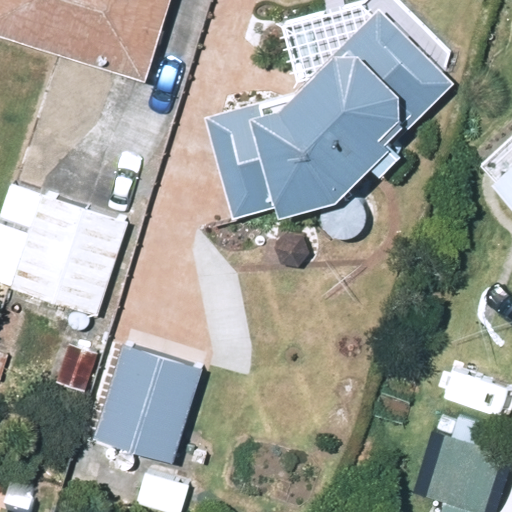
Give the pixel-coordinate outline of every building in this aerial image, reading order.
[(0,0),(0,22),(145,68),(165,0),(0,0)] [(278,198),(333,181),(368,148),(378,158),(397,141),(383,126),(398,110),(407,119),(454,73),(383,0),(374,0),(367,7),(365,0),(324,0),(325,2),(282,14),(298,71),(285,84),(204,107),(234,206),(275,193),(278,198)] [(511,148),(492,167),(511,187),(511,148)] [(0,275),(96,306),(128,211),(13,173),(0,211),(0,275)] [(84,383),(96,346),(68,337),(55,374),(84,383)] [(182,458),(209,370),(113,341),(86,429),(182,458)] [(186,480),(145,466),(135,495),(176,509),(186,480)] [(508,511),(445,491),(438,511),(508,511)]
